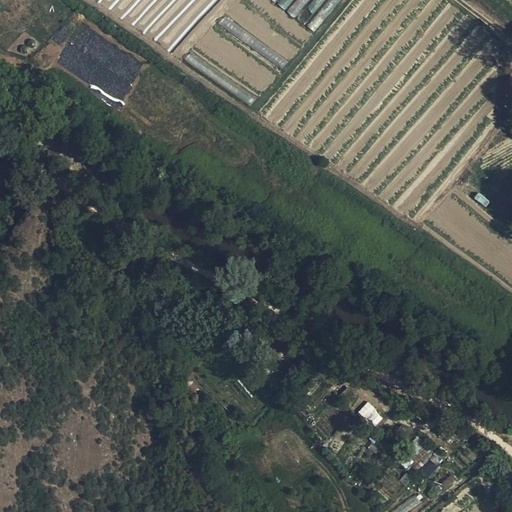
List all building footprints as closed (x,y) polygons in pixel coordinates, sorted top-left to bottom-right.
[(303,0),(296,0),(286,11),(293,17),(307,3),(303,0)] [(313,0),(307,7),(313,13),(324,0),(313,0)] [(307,25),(313,32),(323,22),(318,15),(307,25)] [(477,193),(474,199),(485,206),(489,200),(477,193)] [(358,411),(375,426),(383,417),(367,402),(358,411)] [(428,458),(418,471),(428,479),(438,465),(428,458)]
